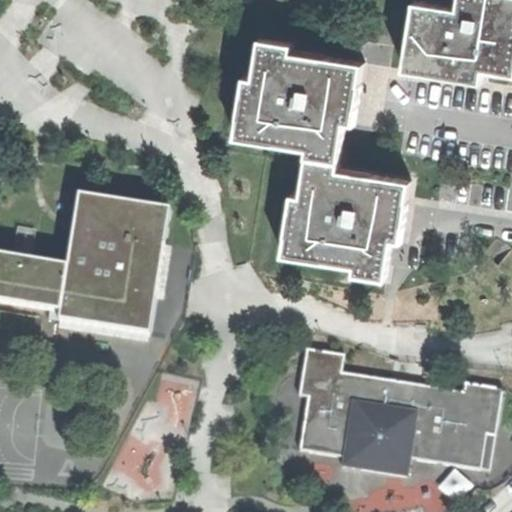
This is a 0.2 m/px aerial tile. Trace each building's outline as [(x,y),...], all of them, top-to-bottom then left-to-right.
[(459,78),(484,82),(486,70),(511,74),(511,0),(460,0),(459,8),(415,1),(405,69),(459,78)] [(308,146),(307,154),(340,159),(346,120),(355,122),(359,96),(362,80),(361,80),(364,60),(292,49),(294,41),(260,36),(254,75),(245,73),(239,114),(236,135),(308,146)] [(353,273),(386,278),(393,239),(401,240),(406,210),(411,178),(339,167),(340,159),(307,154),(301,193),(292,192),(285,232),(286,232),(283,253),(355,265),(353,273)] [(0,255),(0,302),(60,312),(59,321),(151,336),(162,266),(171,210),(79,196),(68,266),(0,255)] [(343,467),(408,478),(411,460),(491,473),(504,390),(466,384),(464,393),(403,383),(343,373),(346,356),(307,349),(300,397),(308,398),(300,451),(344,458),(343,467)] [(459,498),(473,485),(460,470),(446,482),(459,498)]
